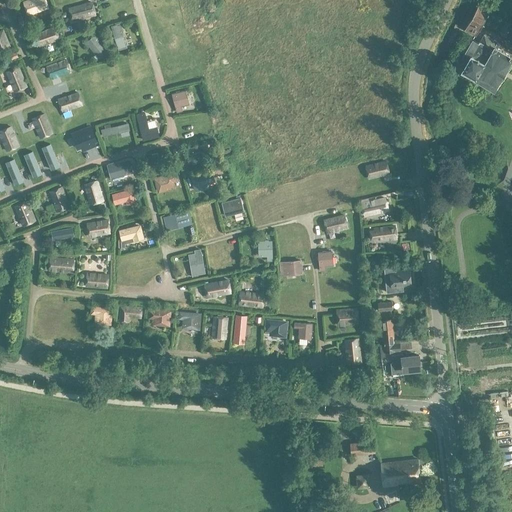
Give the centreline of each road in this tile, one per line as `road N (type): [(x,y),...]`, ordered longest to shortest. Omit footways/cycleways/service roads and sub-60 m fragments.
road 1 (secondary): [(442,416),(423,406),(87,382),(0,365)]
road 2 (tertiary): [(442,416),(413,85),(446,0)]
